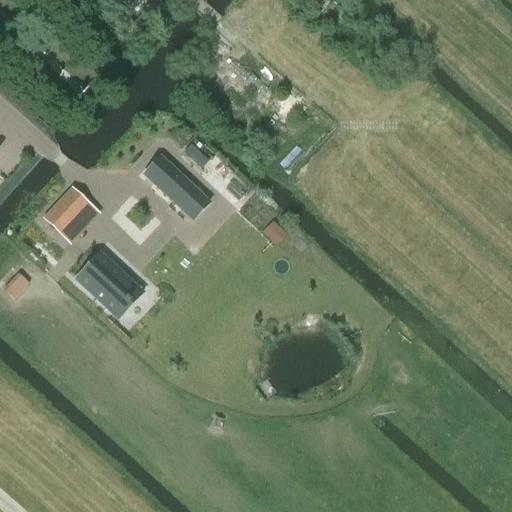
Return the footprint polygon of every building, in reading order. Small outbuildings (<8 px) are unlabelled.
[(97,0),(107,9),(115,0),(97,0)] [(80,100),(91,111),(100,102),(88,91),(80,100)] [(160,158),(143,176),(181,211),(197,193),(160,158)] [(71,190),(43,221),(60,236),(88,205),(71,190)] [(138,291),(99,255),(75,281),(114,316),(124,306),(126,307),(129,303),(128,302),(138,291)]
